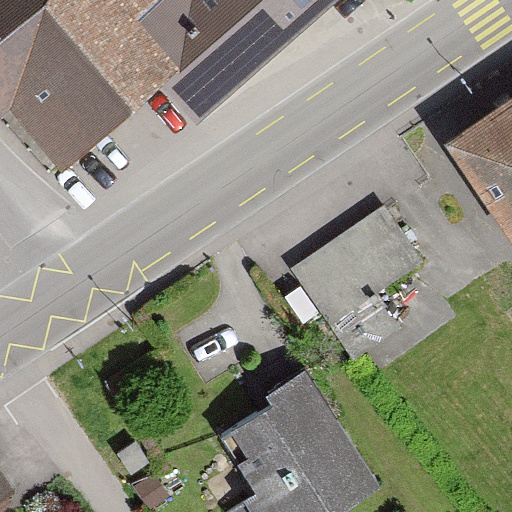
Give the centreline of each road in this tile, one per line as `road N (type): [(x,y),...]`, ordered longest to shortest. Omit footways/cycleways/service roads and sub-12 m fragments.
road 1 (secondary): [(76,286),(498,0)]
road 2 (residential): [(0,359),(118,511)]
road 3 (unknown): [(218,245),(250,316),(250,344),(225,393)]
road 4 (tertiary): [(0,183),(76,286)]
